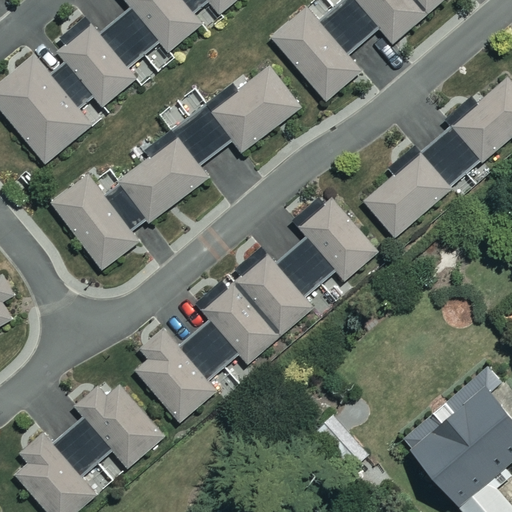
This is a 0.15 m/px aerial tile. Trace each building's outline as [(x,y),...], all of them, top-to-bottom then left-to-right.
[(0,109),(43,162),(89,125),(77,111),(95,96),(102,104),(134,77),(126,67),(159,38),(169,49),(199,22),(194,16),(210,2),(219,12),(233,0),(125,0),(130,5),(97,33),(90,25),(58,52),(66,61),(48,75),(32,55),(0,80),(0,109)] [(377,25),(390,41),(424,14),(412,0),(341,0),(316,21),(305,8),(271,37),(324,100),(358,70),(344,53),(377,25)] [(412,0),(424,14),(440,0),(412,0)] [(100,194),(130,234),(206,177),(198,165),(231,139),(240,151),(297,106),(266,66),(161,148),(100,194)] [(511,135),(511,78),(510,77),(363,201),(392,236),(511,135)] [(130,234),(100,194),(86,175),(51,202),(100,269),(136,242),(130,234)] [(234,281),(279,334),(311,307),(302,297),(334,270),(343,280),(375,252),(329,198),(297,226),(307,238),(276,264),(267,253),(234,281)] [(0,325),(17,316),(9,301),(15,297),(0,271),(0,325)] [(159,325),(137,343),(148,357),(134,369),(177,420),(213,390),(205,380),(237,353),(246,363),(279,334),(234,281),(200,310),(208,319),(177,346),(159,325)] [(504,378),(492,364),(405,436),(469,511),(511,511),(511,498),(500,484),(511,474),(511,471),(508,467),(511,463),(511,406),(495,386),(504,378)] [(102,395),(90,381),(68,400),(81,414),(49,441),(39,428),(14,450),(24,461),(10,473),(43,511),(76,511),(96,495),(80,477),(110,451),(125,469),(162,438),(115,384),(102,395)] [(367,452),(344,425),(324,442),(347,469),(367,452)] [(411,511),(372,459),(345,480),(369,511),(411,511)]
